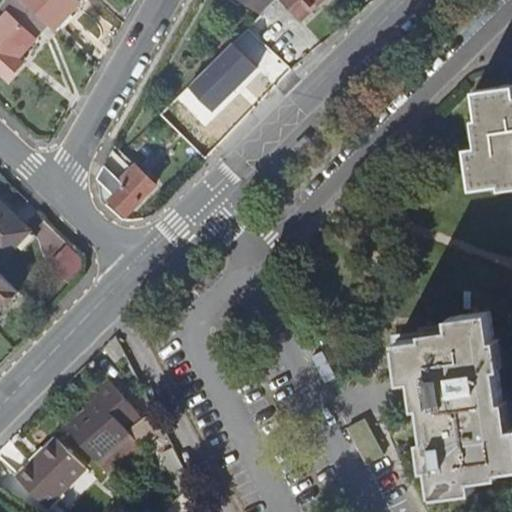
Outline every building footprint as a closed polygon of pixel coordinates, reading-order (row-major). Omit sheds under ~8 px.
[(18,57),(49,23),(24,0),(8,0),(2,7),(8,13),(0,22),(0,71),(9,79),(23,63),(18,57)] [(55,29),(76,7),(68,0),(24,0),(49,23),(55,29)] [(239,0),(262,13),(275,0),(239,0)] [(282,0),(306,24),(331,0),(282,0)] [(205,56),(211,62),(232,42),(225,35),(205,56)] [(511,84),(476,90),(480,117),(474,118),(478,146),(468,147),(474,187),(502,183),(502,188),(511,186),(511,84)] [(108,159),(104,166),(98,176),(98,178),(100,192),(102,190),(127,215),(155,185),(137,166),(132,171),(117,153),(114,149),(108,159)] [(27,232),(0,205),(0,256),(2,258),(14,246),(27,232)] [(33,238),(27,232),(14,246),(20,252),(33,238)] [(0,310),(19,291),(0,273),(0,310)] [(501,469),(511,467),(511,426),(511,427),(508,399),(503,400),(499,367),(504,366),(500,338),(495,338),(491,311),(451,317),(452,328),(425,332),(426,335),(398,340),(403,380),(415,379),(418,405),(423,405),(427,438),(423,439),(426,468),(431,467),(436,495),(476,489),(475,478),(501,474),(501,469)] [(67,424),(94,455),(105,445),(112,452),(134,433),(129,427),(143,414),(111,378),(83,403),(91,411),(83,418),(80,414),(67,424)] [(86,466),(58,437),(20,477),(49,506),(86,466)] [(94,455),(101,462),(112,452),(105,445),(94,455)]
